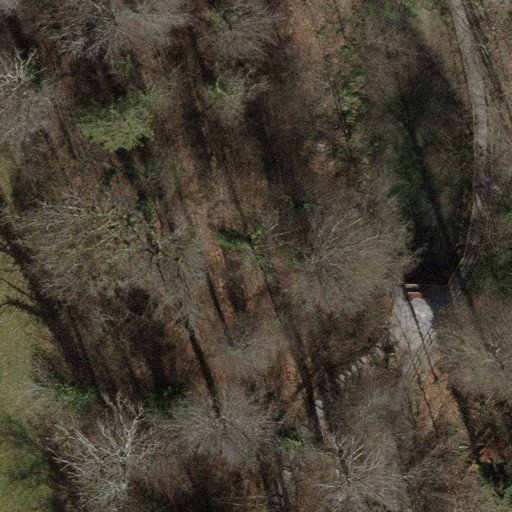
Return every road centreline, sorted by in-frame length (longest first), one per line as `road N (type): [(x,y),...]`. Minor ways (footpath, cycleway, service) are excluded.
road 1 (track): [(432,330),(390,432),(390,511)]
road 2 (track): [(482,190),(465,278),(432,330)]
